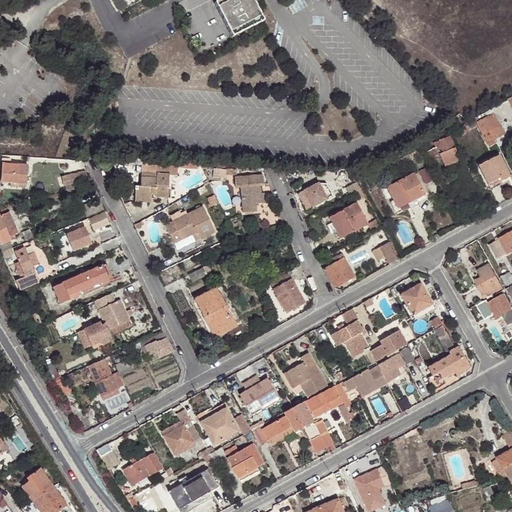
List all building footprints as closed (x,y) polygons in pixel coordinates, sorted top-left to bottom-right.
[(142,0),(108,0),(115,14),(142,0)] [(262,20),(251,0),(220,0),(214,3),(232,36),(262,20)] [(507,99),(499,104),(502,109),(505,115),(511,111),(511,109),(510,106),(507,99)] [(490,108),(494,114),(502,109),(499,104),(490,108)] [(494,114),(476,123),(485,141),(489,147),(495,144),(491,138),(503,132),(494,114)] [(474,118),(467,122),(470,126),(476,123),(474,118)] [(491,138),(495,144),(496,143),(499,142),(498,140),(508,135),(503,132),(491,138)] [(435,147),(426,150),(429,158),(439,154),(442,164),(457,158),(449,137),(434,142),(435,147)] [(486,183),(498,177),(500,181),(509,176),(497,154),(477,164),(486,183)] [(400,159),(402,163),(411,159),(408,155),(400,159)] [(387,166),(389,170),(391,173),(403,166),(402,163),(400,159),(387,166)] [(27,164),(0,162),(0,169),(0,182),(25,184),(27,164)] [(129,163),(116,163),(116,168),(122,168),(121,172),(128,172),(129,163)] [(226,169),(211,168),(211,177),(225,178),(226,169)] [(85,170),(61,176),(63,185),(87,179),(85,170)] [(168,174),(141,173),(140,185),(135,184),(134,199),(151,200),(151,197),(151,194),(156,194),(167,194),(168,174)] [(396,207),(414,198),(423,194),(412,174),(386,187),(393,199),(396,207)] [(242,185),(243,203),(255,202),(261,202),(261,194),(260,183),(255,183),(254,175),(241,176),(242,185)] [(498,177),(486,183),(488,187),(500,181),(498,177)] [(318,182),(304,189),(313,206),(333,195),(327,183),(318,182)] [(348,195),(360,189),(358,183),(345,189),(348,195)] [(415,201),(414,198),(396,207),(393,199),(389,202),(394,212),(415,201)] [(105,212),(101,202),(90,206),(86,207),(84,208),(88,218),(105,212)] [(255,202),(243,203),(243,211),(255,210),(255,202)] [(336,229),(340,238),(368,224),(357,203),(330,217),(332,222),(328,224),(334,231),(336,229)] [(198,229),(200,233),(201,235),(216,229),(204,204),(186,212),(171,220),(165,223),(174,241),(193,231),(198,229)] [(169,216),(171,220),(186,212),(185,210),(180,213),(179,210),(169,216)] [(98,228),(109,224),(105,212),(93,217),(98,228)] [(1,220),(8,238),(15,234),(8,217),(1,220)] [(0,243),(8,240),(9,239),(8,238),(1,220),(0,218),(0,243)] [(368,224),(372,232),(380,227),(376,219),(368,224)] [(84,228),(65,235),(71,250),(90,243),(84,228)] [(511,231),(499,239),(501,244),(506,254),(511,250),(511,231)] [(23,237),(25,242),(28,241),(33,239),(31,234),(23,237)] [(501,244),(499,239),(489,245),(496,260),(506,254),(501,244)] [(0,251),(12,247),(8,240),(0,243),(0,251)] [(388,265),(397,260),(387,242),(378,247),(384,257),(388,265)] [(24,277),(34,272),(31,266),(26,254),(23,247),(12,252),(18,263),(24,277)] [(384,257),(378,247),(372,251),(378,261),(384,257)] [(28,253),(26,254),(31,266),(33,265),(36,261),(32,253),(28,253)] [(334,264),(344,258),(342,254),(332,259),(334,264)] [(15,260),(13,255),(6,257),(9,263),(15,260)] [(334,264),(324,269),(333,286),(353,276),(344,258),(334,264)] [(15,264),(21,278),(24,277),(18,263),(15,264)] [(69,299),(68,297),(67,294),(81,289),(82,291),(108,280),(102,265),(52,287),(59,303),(69,299)] [(201,268),(205,275),(210,273),(206,265),(201,268)] [(482,278),(490,293),(501,287),(489,265),(478,271),(482,278)] [(193,282),(205,275),(201,268),(189,274),(193,282)] [(268,280),(273,288),(292,278),(287,270),(268,280)] [(511,274),(510,271),(501,276),(506,285),(511,281),(511,274)] [(15,281),(19,290),(38,281),(34,272),(24,277),(21,278),(15,281)] [(292,278),(273,288),(277,295),(295,285),(292,278)] [(484,297),(490,293),(482,278),(475,281),(484,297)] [(401,294),(412,314),(431,304),(420,283),(401,294)] [(295,285),(277,295),(287,312),(305,302),(295,285)] [(206,320),(215,336),(236,325),(216,287),(195,298),(199,307),(206,320)] [(111,292),(93,300),(102,320),(104,323),(107,329),(129,319),(128,317),(126,313),(120,299),(115,301),(111,292)] [(503,314),(508,311),(511,309),(507,300),(510,299),(506,292),(494,298),(503,314)] [(370,297),(364,301),(367,306),(373,303),(370,297)] [(495,317),(503,314),(494,298),(487,302),(495,317)] [(431,304),(412,314),(414,320),(433,309),(431,304)] [(196,308),(203,322),(206,320),(199,307),(196,308)] [(351,308),(341,314),(347,325),(330,334),(336,345),(350,337),(359,353),(369,347),(362,334),(365,332),(361,325),(360,326),(356,320),(358,319),(351,308)] [(438,315),(431,320),(435,327),(442,323),(438,315)] [(32,321),(34,326),(41,323),(38,317),(32,321)] [(107,329),(104,330),(106,336),(132,325),(129,319),(107,329)] [(211,338),(215,336),(206,320),(203,322),(211,338)] [(99,321),(83,328),(90,345),(100,340),(101,344),(108,340),(106,336),(104,330),(107,329),(104,323),(103,324),(102,323),(101,324),(99,321)] [(435,330),(439,337),(446,333),(442,327),(435,330)] [(83,328),(76,331),(83,347),(90,345),(83,328)] [(407,342),(399,329),(380,340),(382,344),(371,350),(376,361),(386,355),(385,355),(407,342)] [(446,333),(439,337),(437,338),(447,357),(427,368),(432,376),(437,373),(441,380),(454,372),(447,358),(452,356),(450,352),(455,350),(446,333)] [(159,350),(169,345),(166,338),(156,342),(155,342),(159,350)] [(149,355),(157,351),(159,350),(155,342),(156,342),(155,340),(145,345),(149,355)] [(160,357),(172,351),(169,345),(159,350),(157,351),(160,357)] [(398,352),(405,365),(414,360),(407,347),(398,352)] [(447,358),(454,372),(468,364),(459,347),(455,350),(450,352),(452,356),(447,358)] [(301,390),(305,397),(325,385),(307,354),(300,358),(303,362),(284,373),(293,388),(302,383),(305,388),(301,390)] [(397,368),(404,364),(398,354),(378,366),(380,369),(383,375),(386,382),(400,374),(397,368)] [(105,358),(87,365),(100,396),(101,396),(118,388),(124,385),(117,371),(112,374),(105,358)] [(51,364),(46,367),(52,376),(58,373),(52,363),(51,364)] [(468,364),(454,372),(457,377),(471,369),(468,364)] [(369,375),(380,369),(378,366),(368,372),(369,375)] [(377,389),(387,384),(386,382),(383,375),(380,369),(369,375),(368,372),(366,370),(342,383),(346,392),(355,388),(356,391),(359,390),(362,393),(376,386),(377,389)] [(267,377),(261,381),(257,374),(241,383),(245,390),(239,394),(250,413),(259,408),(261,410),(280,399),(267,377)] [(62,395),(69,391),(60,377),(54,380),(62,395)] [(60,377),(69,391),(70,391),(61,377),(60,377)] [(341,385),(335,387),(343,402),(345,407),(350,404),(341,385)] [(359,395),(377,389),(376,386),(362,393),(359,390),(356,391),(359,395)] [(120,393),(118,388),(101,396),(103,400),(120,393)] [(307,402),(310,409),(320,404),(328,400),(337,395),(334,388),(307,402)] [(340,401),(337,395),(328,400),(331,406),(340,401)] [(320,404),(323,411),(331,406),(328,400),(320,404)] [(312,420),(302,401),(292,407),(301,426),(312,420)] [(338,405),(346,421),(351,418),(345,407),(343,402),(338,405)] [(199,422),(225,408),(223,403),(197,417),(199,422)] [(320,404),(310,409),(314,416),(323,411),(320,404)] [(301,426),(292,407),(283,413),(284,416),(290,425),(293,431),(301,426)] [(238,431),(225,408),(199,422),(212,445),(238,431)] [(265,408),(244,419),(245,420),(249,426),(268,416),(265,408)] [(172,453),(199,437),(185,410),(176,414),(182,425),(163,435),(172,453)] [(243,434),(244,433),(251,430),(249,426),(245,420),(244,419),(241,414),(234,417),(238,424),(237,424),(243,434)] [(290,425),(284,416),(267,425),(262,429),(266,437),(290,425)] [(351,429),(355,427),(351,418),(346,421),(351,429)] [(317,459),(334,449),(321,422),(315,425),(312,420),(301,426),(317,459)] [(267,425),(265,421),(251,430),(254,438),(258,444),(267,439),(266,437),(262,429),(267,425)] [(285,436),(293,431),(290,425),(266,437),(267,439),(269,442),(284,435),(285,436)] [(249,441),(254,438),(251,430),(244,433),(249,441)] [(238,450),(227,457),(237,476),(263,463),(252,443),(247,446),(238,450)] [(224,452),(227,457),(238,450),(235,445),(224,452)] [(208,453),(214,464),(227,457),(224,452),(222,446),(208,453)] [(112,449),(102,455),(107,465),(110,463),(112,466),(119,462),(112,449)] [(498,458),(508,475),(511,472),(511,449),(504,454),(498,458)] [(131,463),(121,469),(130,485),(162,468),(152,452),(135,461),(133,457),(129,459),(131,463)] [(492,462),(500,477),(508,475),(498,458),(492,462)] [(377,468),(384,485),(391,482),(384,465),(377,468)] [(18,481),(40,511),(52,511),(63,504),(37,467),(18,481)] [(166,491),(169,495),(172,501),(186,494),(189,500),(208,490),(206,487),(215,482),(207,467),(179,483),(166,491)] [(377,468),(355,478),(369,511),(387,504),(380,487),(384,485),(377,468)] [(492,497),(489,487),(482,489),(486,498),(492,497)] [(172,501),(169,495),(166,496),(162,498),(166,508),(174,509),(189,500),(186,494),(172,501)] [(341,511),(337,499),(304,511),(341,511)]
